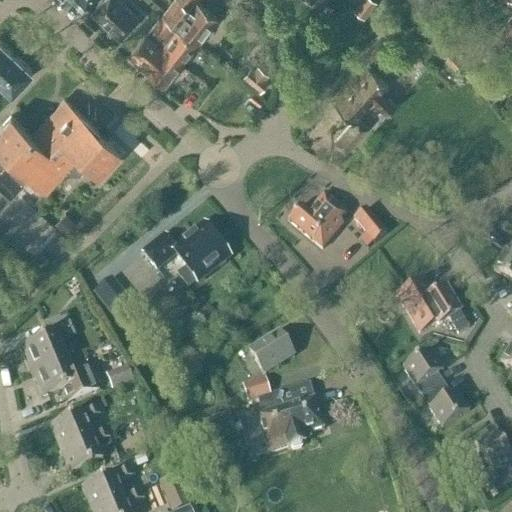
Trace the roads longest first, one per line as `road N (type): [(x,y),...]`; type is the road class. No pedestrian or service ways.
road 1 (residential): [(451,511),(368,366),(228,202),(218,166)]
road 2 (residential): [(218,166),(28,0)]
road 3 (residential): [(492,418),(477,375),(475,295),(429,206)]
road 4 (residential): [(429,206),(328,171),(268,139)]
road 5 (residential): [(268,139),(277,95),(273,24),(259,0)]
